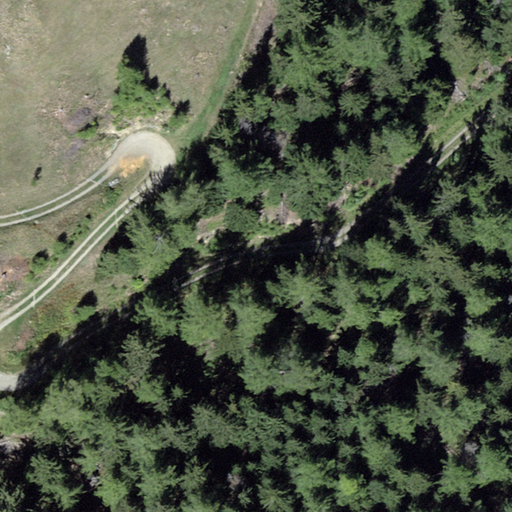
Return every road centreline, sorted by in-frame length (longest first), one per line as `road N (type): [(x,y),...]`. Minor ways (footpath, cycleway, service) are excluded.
road 1 (track): [(0,366),(2,379),(43,389),(77,341),(230,267),(374,236),(511,105)]
road 2 (track): [(0,217),(71,208),(139,143),(168,157),(170,175),(0,339)]
